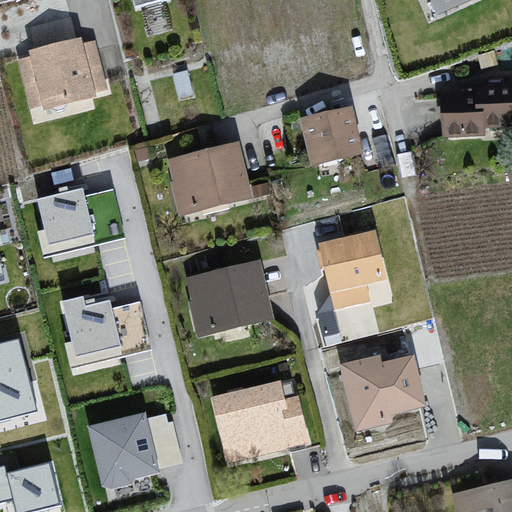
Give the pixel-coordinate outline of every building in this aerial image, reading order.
[(170,0),(135,0),(138,11),(172,3),(170,0)] [(432,0),(441,18),(479,0),(432,0)] [(35,63),(22,66),(34,116),(111,96),(97,45),(88,48),(87,42),(33,56),(35,63)] [(479,98),(444,100),(447,143),(487,140),(487,131),(511,129),(511,84),(478,87),(479,98)] [(355,113),(305,125),(315,169),(366,157),(355,113)] [(243,147),(169,165),(183,220),(256,202),(243,147)] [(85,195),(42,206),(48,234),(43,239),(49,262),(99,250),(85,195)] [(378,234),(321,248),(337,313),(372,305),(369,292),(391,287),(378,234)] [(263,266),(189,283),(202,342),(276,325),(263,266)] [(87,302),(65,307),(75,346),(70,349),(75,372),(123,360),(111,309),(90,314),(87,302)] [(25,341),(0,346),(0,429),(43,419),(25,341)] [(382,361),(343,370),(358,432),(391,424),(389,418),(424,410),(426,411),(416,368),(414,361),(384,368),(382,361)] [(291,384),(217,401),(230,460),(305,443),(291,384)] [(147,417),(90,430),(105,492),(161,479),(147,417)] [(6,466),(0,466),(0,505),(15,503),(16,511),(50,511),(63,509),(54,466),(8,475),(6,466)] [(511,511),(511,480),(450,494),(454,511),(511,511)]
